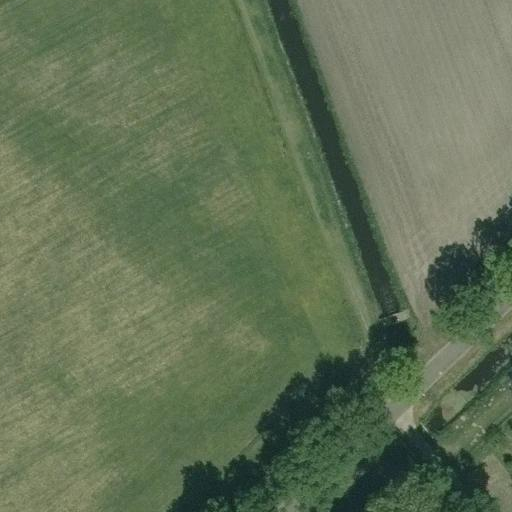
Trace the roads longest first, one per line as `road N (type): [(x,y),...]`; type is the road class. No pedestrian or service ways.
road 1 (unclassified): [(286,511),(511,294)]
road 2 (track): [(511,395),(390,511)]
